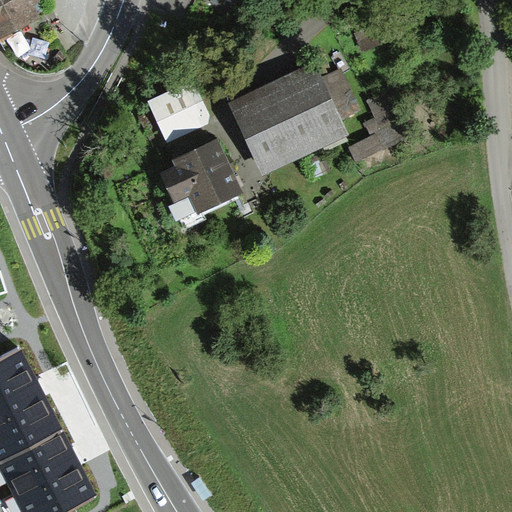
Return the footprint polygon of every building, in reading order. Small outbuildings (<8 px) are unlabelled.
[(0,0),(0,44),(40,23),(34,11),(39,8),(35,0),(0,0)] [(229,107),(264,180),(350,139),(341,120),(361,111),(341,69),(320,79),(314,67),(229,107)] [(145,105),(164,146),(212,124),(193,83),(145,105)] [(389,90),(368,101),(376,118),(365,124),(372,137),(348,148),(356,165),(412,137),(389,90)] [(245,197),(220,143),(198,153),(171,166),(174,174),(159,181),(171,204),(186,197),(196,219),(245,197)] [(0,358),(0,470),(21,511),(66,511),(98,496),(76,453),(41,388),(20,348),(0,358)]
